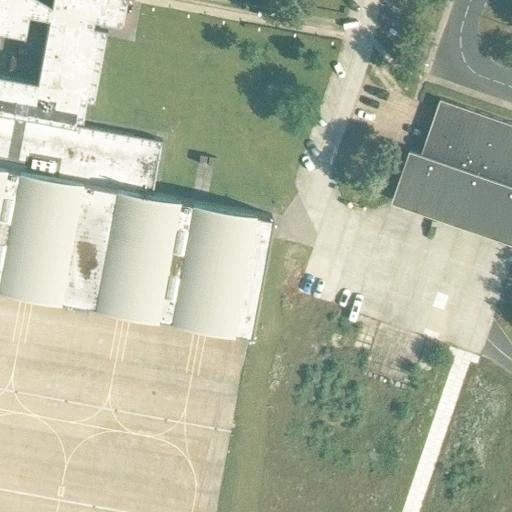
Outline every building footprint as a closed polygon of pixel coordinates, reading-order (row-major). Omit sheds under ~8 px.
[(0,0),(0,285),(65,298),(64,303),(86,307),(87,302),(250,332),(271,214),(152,192),(162,139),(74,123),(76,109),(77,103),(84,104),(98,27),(99,27),(99,25),(92,23),(93,18),(119,22),(119,23),(121,24),(125,0),(123,0),(122,0),(50,0),(50,2),(46,0),(0,0)] [(420,52),(429,55),(437,31),(428,28),(420,52)] [(390,91),(413,99),(417,87),(394,79),(390,91)] [(411,148),(394,198),(511,238),(511,122),(441,98),(422,152),(411,148)] [(356,347),(367,351),(376,327),(364,323),(356,347)] [(421,365),(431,369),(438,349),(428,345),(421,365)]
